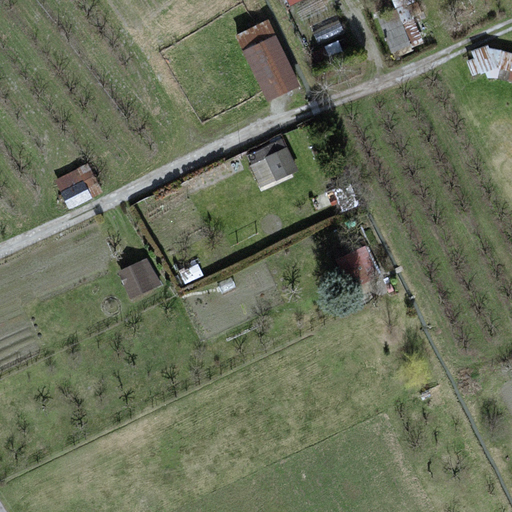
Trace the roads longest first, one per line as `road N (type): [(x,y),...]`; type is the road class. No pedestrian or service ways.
road 1 (unclassified): [(0,250),(296,116)]
road 2 (track): [(296,116),(511,25)]
